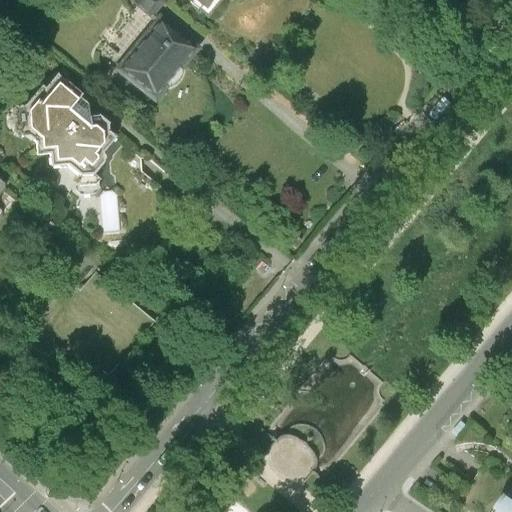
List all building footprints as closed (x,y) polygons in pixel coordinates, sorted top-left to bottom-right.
[(145,0),(166,17),(169,14),(165,11),(173,0),(145,0)] [(203,0),(214,9),(221,0),(203,0)] [(210,45),(171,12),(169,14),(166,17),(124,66),(164,99),(210,45)] [(91,92),(67,71),(54,87),(51,85),(42,94),(39,91),(23,109),(25,134),(38,133),(46,140),(47,153),(59,153),(60,164),(77,164),(88,174),(102,174),(113,162),(113,156),(110,153),(124,137),(117,130),(121,126),(116,123),(107,115),(103,111),(98,117),(92,124),(76,110),(91,92)] [(0,211),(5,207),(5,198),(4,197),(12,189),(13,183),(2,172),(0,172),(0,211)] [(125,233),(123,186),(97,187),(99,233),(125,233)] [(511,511),(511,494),(506,502),(505,501),(496,511),(511,511)] [(220,511),(253,511),(233,496),(220,511)]
